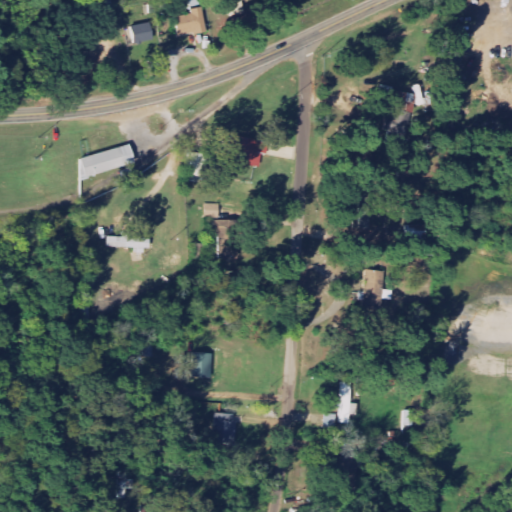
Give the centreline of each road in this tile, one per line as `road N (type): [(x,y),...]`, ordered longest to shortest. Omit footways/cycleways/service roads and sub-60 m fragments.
road 1 (residential): [(276,511),(310,36)]
road 2 (tertiary): [(0,115),(169,91),(386,0)]
road 3 (residential): [(149,156),(275,52)]
